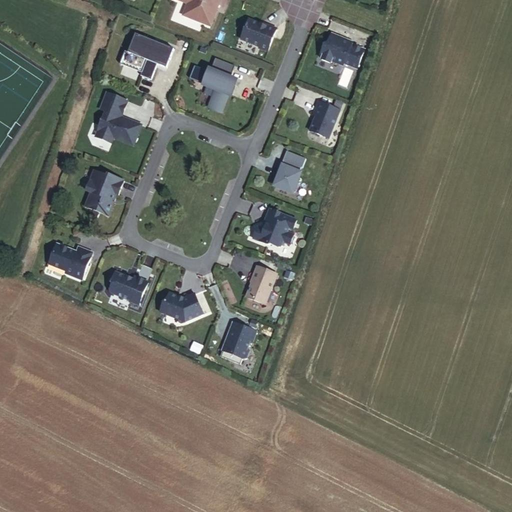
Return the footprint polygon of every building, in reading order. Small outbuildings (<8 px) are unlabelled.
[(174,0),(189,6),(184,17),(211,28),(221,0),(174,0)] [(261,24),(250,20),(242,40),(260,48),(260,49),(269,53),(278,29),(268,25),(268,27),(261,24)] [(343,40),(333,36),(328,48),(326,47),(321,58),(323,59),(322,62),(331,65),(332,63),(344,67),(345,65),(358,70),(365,52),(352,47),(353,45),(343,41),(343,40)] [(175,52),(137,37),(129,55),(126,54),(120,67),(142,76),(140,79),(151,83),(158,67),(167,71),(175,52)] [(222,63),(216,60),(210,74),(209,74),(204,87),(216,91),(209,110),(222,115),(229,97),(232,98),(235,88),(230,86),(232,83),(230,82),(216,77),(222,63)] [(236,68),(222,63),(216,77),(230,82),(236,68)] [(102,110),(107,112),(98,135),(99,138),(112,143),(114,138),(134,146),(142,126),(126,119),(125,121),(121,120),(122,118),(128,102),(108,94),(102,110)] [(341,112),(319,104),(314,117),(317,118),(311,133),(330,140),(341,112)] [(300,175),(302,170),(303,170),(306,161),(288,153),(284,162),(285,162),(283,166),(284,168),(276,187),(293,194),(296,193),(299,185),(298,183),(301,175),(300,175)] [(110,217),(114,204),(112,203),(115,195),(117,196),(120,197),(125,182),(109,176),(108,177),(95,172),(88,192),(92,194),(86,208),(110,217)] [(281,248),(283,244),(289,247),(294,236),(289,234),(290,230),(294,231),(298,221),(270,210),(265,224),(268,225),(266,231),(259,228),(254,240),(278,249),(281,248)] [(67,274),(82,281),(92,254),(79,248),(77,252),(60,245),(56,247),(50,265),(67,272),(67,274)] [(267,305),(278,276),(258,268),(252,284),(253,284),(247,299),(265,306),(267,305)] [(129,275),(117,270),(113,281),(115,281),(112,289),(113,292),(133,300),(132,301),(140,305),(150,280),(137,275),(135,278),(133,277),(132,278),(128,276),(129,275)] [(161,313),(185,323),(204,315),(195,295),(184,300),(183,300),(181,299),(180,298),(170,294),(168,300),(164,304),(161,313)] [(225,352),(222,358),(241,366),(244,360),(245,360),(248,359),(250,354),(249,351),(252,344),(254,343),(258,334),(235,325),(230,337),(231,339),(229,343),(228,343),(224,352),(225,352)]
